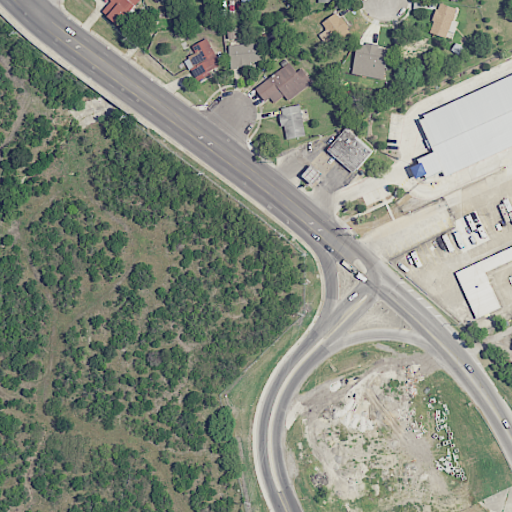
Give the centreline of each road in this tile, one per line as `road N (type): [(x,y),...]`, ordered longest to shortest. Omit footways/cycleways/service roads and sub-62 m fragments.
road 1 (secondary): [(24,0),(317,227)]
road 2 (secondary): [(378,280),(362,286),(275,385),(261,426),(262,453),(280,511)]
road 3 (secondary): [(295,511),(277,463),(279,412),(292,382),(374,297),(378,280)]
road 4 (secondary): [(317,227),(441,343)]
road 5 (secondary): [(441,343),(511,442)]
